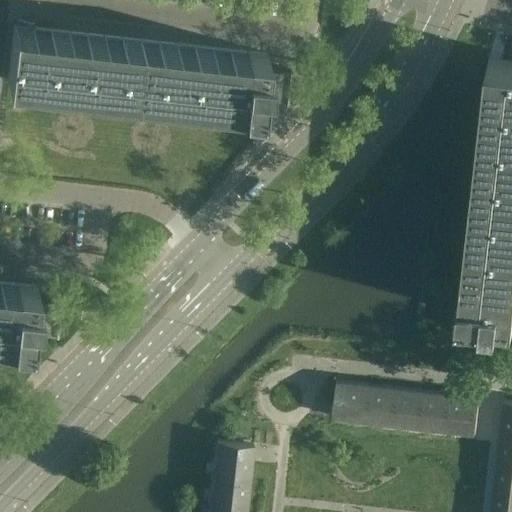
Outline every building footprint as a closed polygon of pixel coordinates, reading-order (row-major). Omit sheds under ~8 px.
[(266,64),(268,53),(14,24),(7,81),(63,87),(261,108),(263,97),(285,100),(285,101),(287,102),(291,69),(289,69),(289,71),(265,68),(266,64)] [(459,313),(458,328),(511,333),(511,61),(509,61),(489,59),(459,313)] [(38,287),(0,282),(0,338),(32,342),(33,330),(56,333),(56,335),(58,335),(62,302),(60,302),(59,304),(36,302),(36,297),(37,298),(38,287)] [(475,432),(480,395),(478,395),(477,401),(337,385),(338,379),(337,379),(332,416),(475,432)] [(511,511),(511,399),(504,399),(504,400),(509,400),(495,511),(511,511)] [(239,511),(248,443),(253,443),(253,442),(216,438),(208,511),(239,511)]
